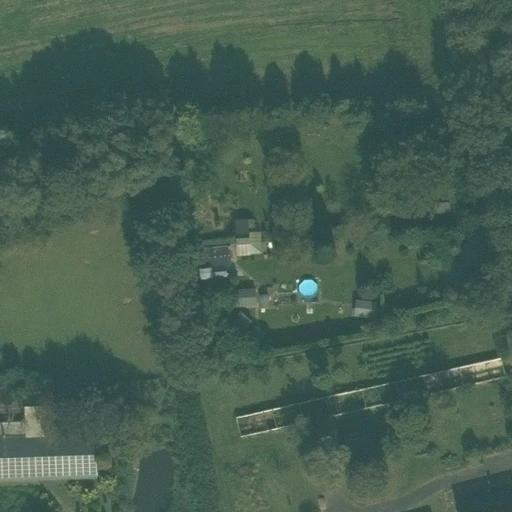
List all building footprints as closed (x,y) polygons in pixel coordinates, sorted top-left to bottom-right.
[(237,242),(237,247),(250,246),(248,222),(239,223),(239,219),(235,219),(237,242)] [(228,247),(194,250),(195,265),(230,263),(228,247)] [(255,290),(237,291),(238,309),(256,308),(255,290)] [(378,304),(355,301),(353,318),(376,321),(378,304)] [(236,419),(241,439),(506,379),(501,360),(236,419)] [(25,439),(58,438),(57,421),(56,408),(24,409),(24,423),(25,439)] [(67,420),(57,421),(58,438),(90,437),(89,412),(67,413),(67,420)] [(0,440),(25,439),(24,423),(0,423),(0,440)] [(0,440),(0,482),(97,478),(95,437),(90,437),(58,438),(25,439),(0,440)] [(511,492),(500,496),(501,502),(511,498),(511,492)] [(457,507),(458,511),(511,511),(511,498),(501,502),(500,496),(476,502),(478,508),(460,511),(459,511),(458,506),(457,507)] [(476,502),(458,506),(459,511),(460,511),(478,508),(476,502)]
